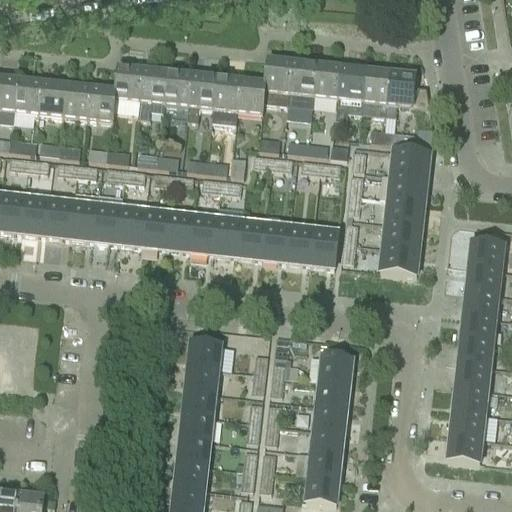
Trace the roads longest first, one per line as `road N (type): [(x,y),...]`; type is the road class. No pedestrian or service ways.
road 1 (residential): [(465,511),(431,508),(405,495),(399,479),(408,359),(401,337),(375,324),(98,301)]
road 2 (residential): [(511,195),(493,193),(464,162),(437,0)]
road 3 (residential): [(78,511),(98,301)]
